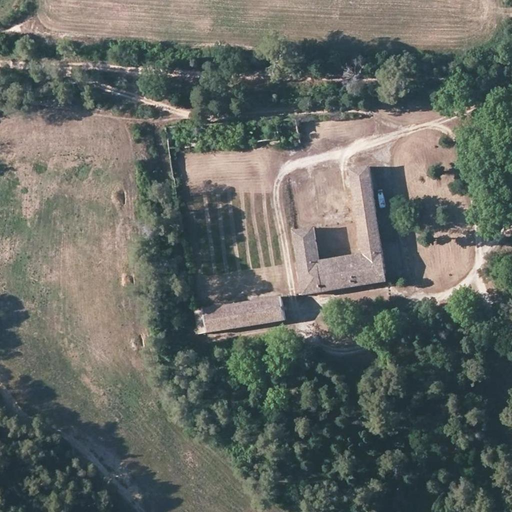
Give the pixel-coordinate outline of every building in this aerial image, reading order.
[(301,119),(241,126),(246,143),(279,141),(282,150),(302,145),(301,119)] [(169,143),(176,142),(175,128),(168,128),(169,143)] [(315,227),(297,230),(306,292),(386,281),(369,165),(350,167),(362,254),(321,260),(315,227)] [(268,297),(204,307),(208,329),(284,318),(280,295),(268,297)] [(405,509),(407,493),(396,491),(394,507),(405,509)]
